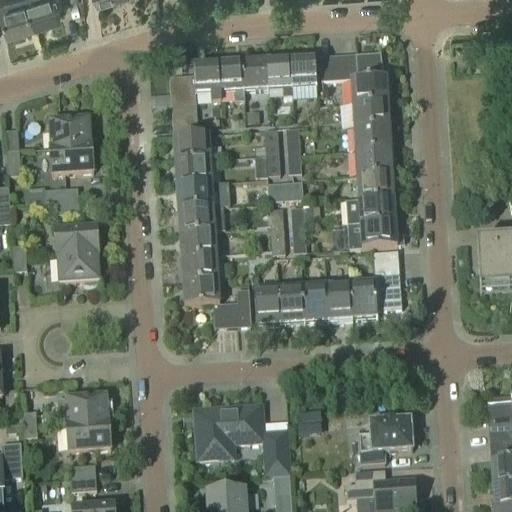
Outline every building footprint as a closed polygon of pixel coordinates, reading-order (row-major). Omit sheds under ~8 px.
[(3,0),(0,1),(0,17),(2,16),(7,33),(33,25),(25,0),(3,0)] [(25,0),(33,25),(59,17),(53,0),(25,0)] [(355,60),(343,61),(345,85),(350,84),(352,109),(387,107),(386,82),(379,83),(377,60),(355,61),(355,60)] [(343,61),(331,62),(333,85),(344,85),(343,61)] [(331,62),(319,63),(320,86),(333,85),(331,62)] [(314,63),(289,65),(291,93),(316,91),(314,63)] [(289,65),(265,66),(267,95),(291,93),(289,65)] [(265,66),(241,68),(243,96),(267,95),(265,66)] [(241,68),(217,69),(219,98),(234,97),(234,108),(244,107),(243,96),(241,68)] [(193,81),(169,82),(170,100),(170,103),(171,113),(195,111),(194,99),(209,98),(210,108),(219,107),(219,98),(217,69),(192,71),(193,81)] [(387,107),(352,109),(353,133),(389,131),(387,107)] [(195,111),(171,113),(172,125),(196,123),(195,111)] [(258,118),(246,119),(247,129),(259,128),(258,118)] [(196,123),(172,125),(173,137),(197,135),(196,123)] [(88,125),(48,127),(50,154),(49,154),(91,152),(91,151),(90,151),(88,125)] [(389,131),(353,133),(355,157),(390,155),(389,131)] [(298,134),(285,135),(286,147),(298,146),(298,134)] [(276,136),(263,137),(264,148),(277,147),(276,136)] [(208,140),(173,142),(174,167),(210,165),(208,140)] [(298,146),(286,147),(286,158),(299,157),(298,146)] [(277,147),(264,148),(265,159),(277,158),(277,147)] [(91,152),(49,154),(51,180),(93,178),(91,152)] [(390,155),(355,157),(357,181),(392,178),(390,155)] [(18,156),(6,157),(7,182),(20,182),(18,156)] [(299,157),(286,158),(287,169),(300,168),(299,157)] [(277,158),(265,159),(266,170),(278,169),(277,158)] [(210,165),(174,167),(176,191),(211,189),(210,165)] [(300,168),(287,169),(288,180),(301,179),(300,168)] [(278,169),(266,170),(266,182),(279,181),(278,169)] [(392,178),(357,181),(358,205),(394,202),(392,178)] [(301,187),(292,188),(294,206),(302,205),(301,187)] [(284,188),(276,189),(277,207),(285,206),(284,188)] [(292,188),(284,188),(285,206),(294,206),(292,188)] [(211,189),(176,191),(177,215),(213,213),(211,189)] [(276,189),(267,189),(268,207),(277,207),(276,189)] [(8,193),(0,193),(0,231),(10,231),(8,193)] [(77,194),(44,196),(45,209),(53,208),(78,207),(77,194)] [(358,205),(345,205),(347,229),(395,226),(394,202),(358,205)] [(78,207),(53,208),(53,221),(79,219),(78,207)] [(222,212),(213,213),(177,215),(179,239),(215,237),(223,236),(222,212)] [(303,213),(290,214),(291,225),(304,224),(303,213)] [(281,215),(269,215),(270,226),(282,225),(281,215)] [(304,224),(291,225),(291,236),(304,236),(304,224)] [(282,225),(270,226),(270,238),(283,237),(282,225)] [(395,226),(347,229),(349,254),(361,253),(362,254),(397,251),(400,250),(403,247),(402,241),(396,241),(395,226)] [(96,233),(54,236),(56,262),(98,259),(96,233)] [(304,236),(291,236),(292,247),(305,247),(304,236)] [(215,237),(179,239),(181,263),(216,261),(215,237)] [(283,237),(270,238),(271,249),(283,248),(283,237)] [(511,246),(476,249),(480,296),(511,293),(511,246)] [(305,247),(292,247),(293,259),(306,258),(305,247)] [(283,248),(271,249),(272,260),(284,259),(283,248)] [(25,252),(12,253),(14,278),(26,277),(25,252)] [(397,257),(373,258),(374,271),(398,269),(397,257)] [(98,259),(56,262),(56,263),(57,263),(59,289),(99,287),(97,260),(98,260),(98,259)] [(216,261),(181,263),(182,287),(218,284),(216,261)] [(398,269),(374,271),(374,283),(399,281),(398,269)] [(375,288),(350,289),(352,325),(377,323),(377,316),(401,315),(400,293),(399,281),(374,283),(375,288)] [(219,309),(218,284),(182,287),(184,312),(212,310),(214,334),(226,333),(238,332),(236,308),(224,309),(219,309)] [(350,289),(326,291),(328,326),(352,325),(350,289)] [(326,291),(302,293),(304,328),(328,326),(326,291)] [(302,293),(278,294),(280,330),(304,328),(302,293)] [(278,294),(253,296),(255,331),(280,330),(278,294)] [(248,307),(247,295),(235,296),(236,308),(248,307)] [(248,307),(236,308),(238,332),(249,332),(248,307)] [(510,400),(486,401),(488,425),(511,423),(511,394),(510,395),(510,400)] [(105,403),(56,406),(57,420),(67,419),(68,432),(66,432),(66,433),(108,430),(107,430),(105,403)] [(197,426),(195,429),(197,466),(235,464),(234,449),(262,447),(264,482),(290,481),(287,435),(262,436),(261,411),(204,415),(205,425),(197,426)] [(35,419),(22,420),(24,445),(37,445),(35,419)] [(366,439),(356,439),(358,471),(384,469),(384,457),(412,455),(411,448),(414,448),(413,431),(410,431),(410,421),(365,424),(366,439)] [(108,430),(66,433),(68,459),(110,456),(108,430)] [(511,435),(489,437),(490,449),(511,447),(511,435)] [(0,511),(0,496),(1,496),(0,483),(20,482),(18,447),(0,448),(0,511)] [(511,447),(490,449),(490,460),(511,459),(511,447)] [(511,465),(491,467),(492,491),(511,490),(511,465)] [(94,472),(69,474),(70,487),(95,485),(94,472)] [(353,490),(343,491),(344,506),(371,504),(371,511),(419,511),(418,498),(414,498),(413,483),(384,486),(383,475),(352,478),(353,490)] [(289,511),(288,481),(271,482),(272,511),(289,511)] [(95,485),(70,487),(71,499),(96,497),(95,485)] [(511,511),(511,490),(492,491),(493,511),(511,511)] [(245,511),(245,494),(205,497),(205,511),(245,511)]
